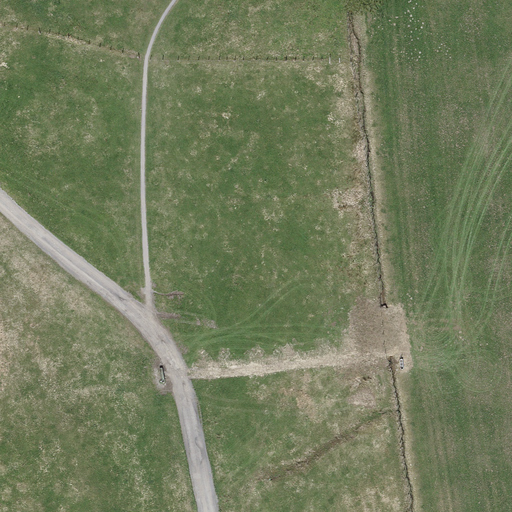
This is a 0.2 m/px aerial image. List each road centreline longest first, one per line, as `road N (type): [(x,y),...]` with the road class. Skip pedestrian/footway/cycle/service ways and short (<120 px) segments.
road 1 (track): [(0,193),(153,329)]
road 2 (track): [(153,329),(180,376),(207,511)]
